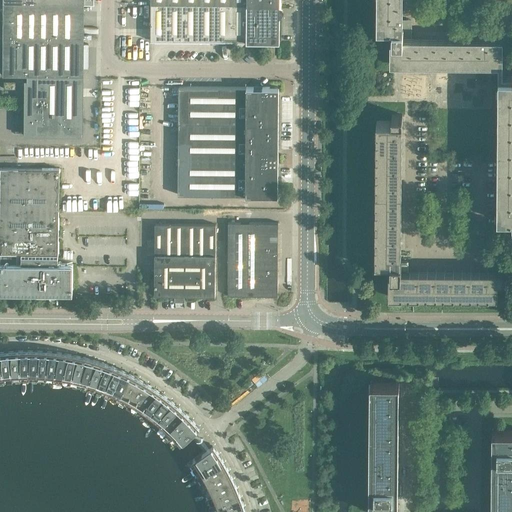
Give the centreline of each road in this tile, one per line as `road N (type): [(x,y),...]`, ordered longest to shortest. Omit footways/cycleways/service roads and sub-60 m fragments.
road 1 (unclassified): [(308,70),(116,67),(106,56),(107,0)]
road 2 (unclassified): [(0,327),(262,320)]
road 3 (unclassified): [(262,320),(0,315)]
road 4 (secondary): [(313,319),(305,303),(308,70)]
road 5 (residential): [(212,431),(181,401),(107,358),(29,343),(0,348)]
road 6 (secondary): [(313,319),(339,328),(511,331)]
road 7 (unclassified): [(212,431),(298,363),(313,319)]
